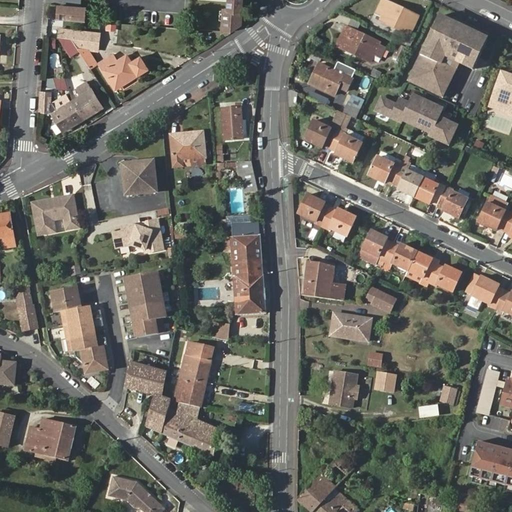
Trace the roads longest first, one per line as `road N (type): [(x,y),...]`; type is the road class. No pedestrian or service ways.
road 1 (tertiary): [(279,511),(283,288),(272,160)]
road 2 (residential): [(0,337),(38,359),(208,511)]
road 3 (residential): [(272,160),(511,267)]
road 4 (tertiary): [(238,47),(23,179)]
road 5 (unknown): [(38,359),(23,179)]
road 6 (residential): [(36,0),(23,179)]
